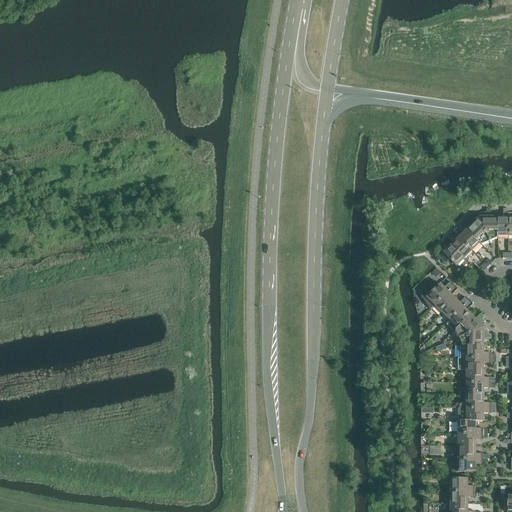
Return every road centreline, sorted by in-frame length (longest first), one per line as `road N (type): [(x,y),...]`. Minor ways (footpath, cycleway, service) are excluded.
road 1 (secondary): [(291,39),(269,320),(284,511)]
road 2 (secondary): [(305,511),(300,467),(311,417),(329,90)]
road 3 (motorway): [(329,90),(511,117)]
road 4 (residential): [(499,481),(500,330)]
